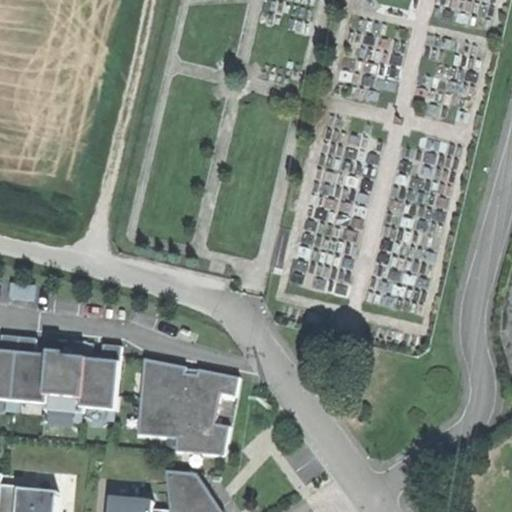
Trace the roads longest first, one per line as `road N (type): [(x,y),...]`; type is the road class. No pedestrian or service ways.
road 1 (unclassified): [(366,492),(273,346),(239,318),(170,285),(0,244)]
road 2 (residential): [(508,181),(475,304),(482,383),(473,428),(366,492)]
road 3 (track): [(87,263),(147,0)]
